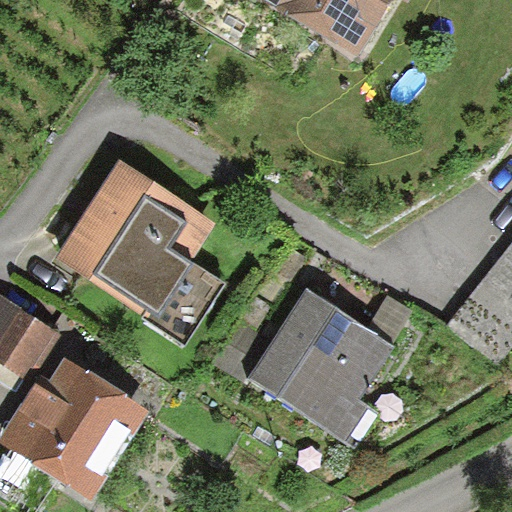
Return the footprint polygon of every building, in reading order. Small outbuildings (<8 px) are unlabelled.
[(391,0),(267,0),(357,56),(391,0)] [(210,229),(119,174),(68,260),(159,315),(210,229)] [(511,235),(470,293),(511,322),(511,235)] [(394,352),(304,296),(249,384),(339,440),(394,352)] [(49,333),(0,307),(0,363),(27,377),(49,333)] [(139,411),(62,367),(12,453),(89,497),(139,411)]
